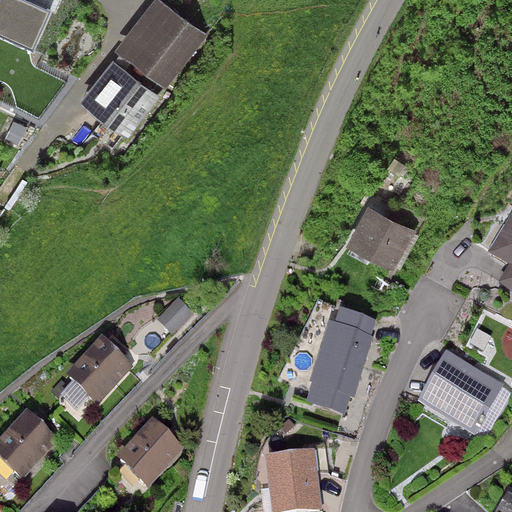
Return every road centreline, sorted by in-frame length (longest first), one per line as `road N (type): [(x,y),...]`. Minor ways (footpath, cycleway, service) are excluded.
road 1 (residential): [(258,311),(301,178),(388,0)]
road 2 (residential): [(38,511),(230,306),(258,311)]
road 3 (residential): [(451,265),(363,471),(356,511)]
road 4 (residential): [(208,511),(258,311)]
